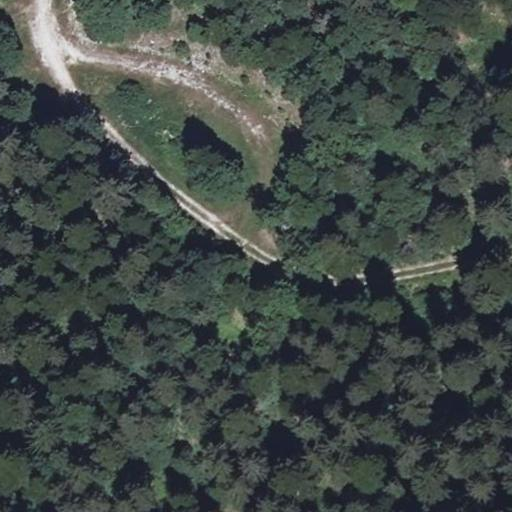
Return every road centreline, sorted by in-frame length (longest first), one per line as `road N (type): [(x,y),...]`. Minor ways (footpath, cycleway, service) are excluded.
road 1 (track): [(41,11),(64,80),(132,159),(280,267),(349,285),(511,259)]
road 2 (track): [(227,234),(251,214),(262,189),(266,161),(253,124),(166,71),(48,44)]
